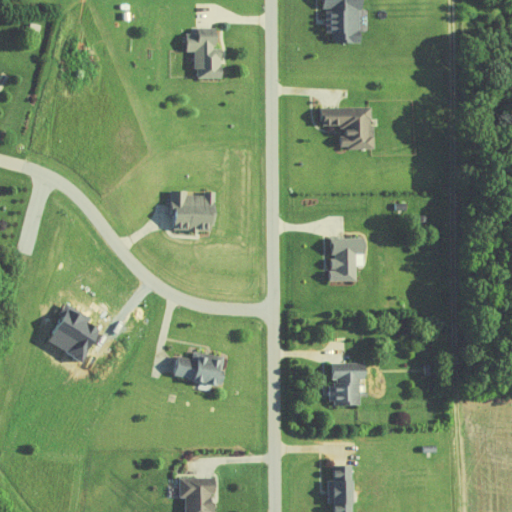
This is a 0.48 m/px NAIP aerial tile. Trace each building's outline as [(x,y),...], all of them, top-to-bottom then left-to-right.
[(328,0),(329,42),(364,41),(363,0),(328,0)] [(224,77),(224,47),(220,47),(220,36),(214,36),(214,27),(200,27),(200,32),(188,32),(188,50),(197,50),(198,77),(224,77)] [(376,147),(374,108),(322,110),(322,126),(343,125),(344,148),(376,147)] [(218,230),(218,191),(207,191),(207,195),(189,195),(189,190),(174,190),(174,230),(218,230)] [(334,280),(358,280),(357,253),(369,253),(369,245),(344,246),(344,243),(333,244),(334,280)] [(178,378),(224,383),(227,357),(195,353),(194,357),(180,356),(178,378)] [(331,405),(362,404),(361,379),(369,378),(369,362),(336,363),(336,385),(331,385),(331,405)] [(356,511),(355,465),(334,465),(335,480),(330,480),(331,504),(336,504),(336,511),(356,511)] [(187,511),(214,511),(217,511),(217,479),(181,479),(181,497),(188,497),(187,511)]
